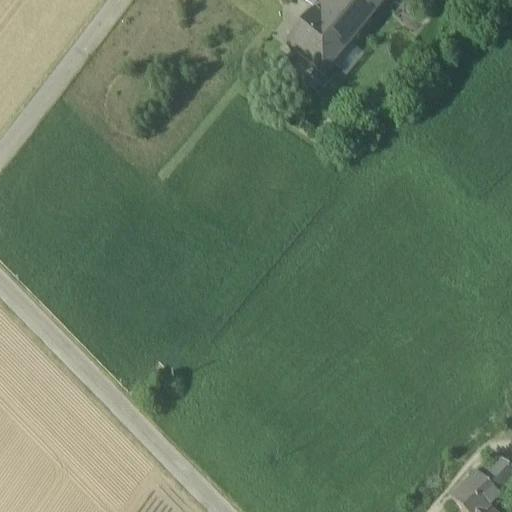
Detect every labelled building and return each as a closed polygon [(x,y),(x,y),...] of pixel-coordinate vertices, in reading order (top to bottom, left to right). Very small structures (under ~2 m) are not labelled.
[(337,0),(321,20),(314,14),(285,49),(324,81),(389,0),(337,0)] [(438,13),(424,0),(405,0),(430,22),(438,13)] [(430,57),(418,46),(402,64),(414,75),(430,57)] [(391,79),(368,107),(381,117),(404,89),(391,79)] [(511,454),(506,449),(452,503),(460,511),(484,511),(511,484),(511,454)]
